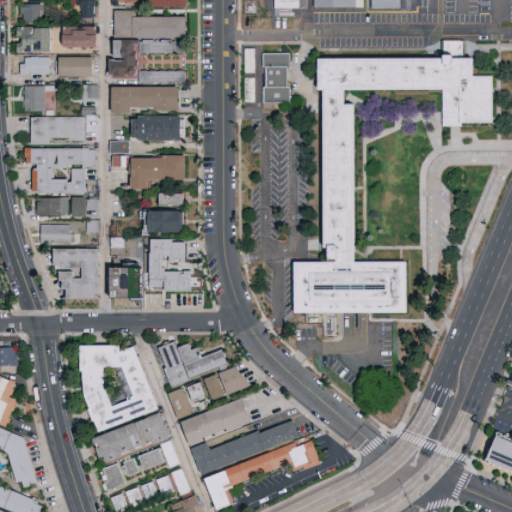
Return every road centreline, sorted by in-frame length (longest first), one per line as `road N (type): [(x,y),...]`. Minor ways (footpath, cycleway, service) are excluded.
road 1 (residential): [(433,475),(374,449),(285,373),(244,322),(227,273),(225,0)]
road 2 (residential): [(86,511),(52,390),(44,324),(0,188)]
road 3 (residential): [(0,324),(244,322)]
road 4 (residential): [(311,34),(511,31)]
road 5 (primary): [(511,216),(442,385)]
road 6 (primary): [(433,475),(459,450),(511,315)]
